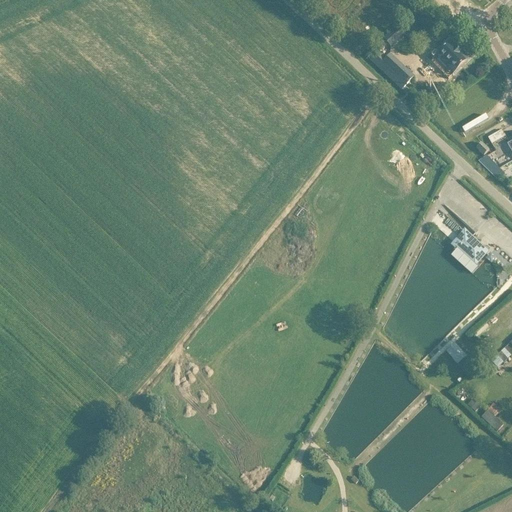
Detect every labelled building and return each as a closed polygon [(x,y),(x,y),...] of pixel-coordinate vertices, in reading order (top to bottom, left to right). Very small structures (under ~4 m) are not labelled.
[(429,24),(432,22),(421,11),(407,24),(421,38),(432,27),(429,24)] [(397,26),(382,39),(390,48),(391,47),(404,35),(397,26)] [(450,45),(443,52),(438,57),(434,62),(440,68),(444,63),(448,67),(442,73),(449,80),(455,74),(467,62),(450,45)] [(379,53),(371,61),(399,87),(401,89),(402,90),(402,91),(403,90),(405,93),(408,90),(406,87),(414,78),(411,74),(390,55),(385,59),(379,53)] [(487,114),(462,129),(465,135),(490,119),(487,114)] [(492,143),(508,137),(505,130),(489,136),(492,143)] [(481,144),(476,149),(484,157),(489,151),(481,144)] [(487,156),(480,161),(479,161),(493,175),(500,169),(487,156)] [(500,169),(493,175),(499,181),(505,174),(500,169)] [(465,232),(453,246),(475,266),(487,252),(465,232)] [(501,352),(496,357),(503,365),(508,360),(501,352)] [(467,376),(476,368),(469,359),(459,367),(467,376)] [(478,408),(472,402),(468,407),(474,412),(478,408)]
